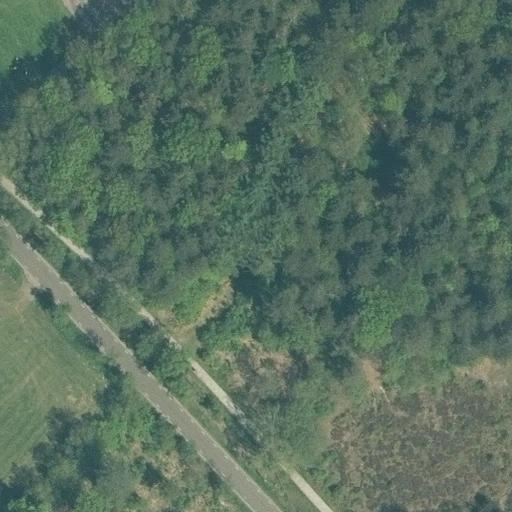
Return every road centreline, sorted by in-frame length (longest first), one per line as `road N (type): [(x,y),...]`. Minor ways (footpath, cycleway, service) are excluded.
road 1 (track): [(175,350),(233,286),(284,171),(324,109),(428,0)]
road 2 (tertiary): [(264,511),(0,231)]
road 3 (track): [(108,26),(0,131)]
